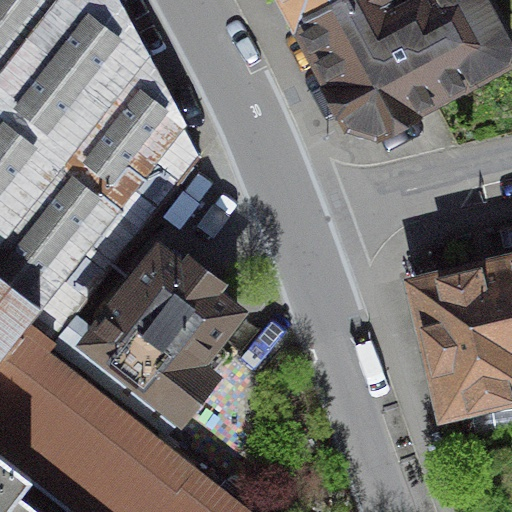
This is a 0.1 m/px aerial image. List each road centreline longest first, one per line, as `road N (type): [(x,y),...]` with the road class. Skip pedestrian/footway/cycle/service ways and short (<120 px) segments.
road 1 (residential): [(394,511),(296,220)]
road 2 (residential): [(296,220),(185,0)]
road 3 (residential): [(296,220),(511,167)]
